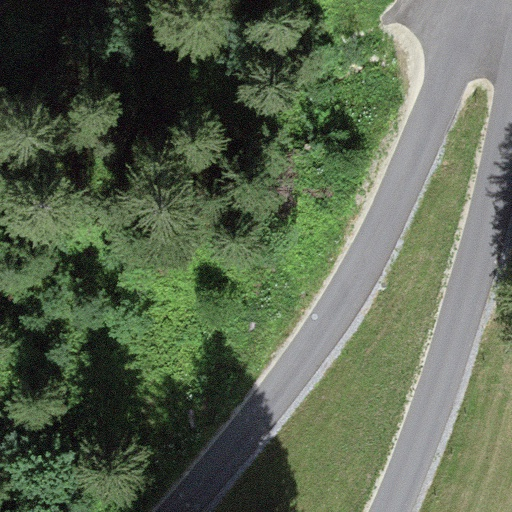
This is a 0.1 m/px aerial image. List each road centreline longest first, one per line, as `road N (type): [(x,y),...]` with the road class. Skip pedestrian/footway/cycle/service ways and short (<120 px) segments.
road 1 (unclassified): [(177,511),(340,302),(485,0)]
road 2 (unclassified): [(389,511),(452,344),(511,107)]
